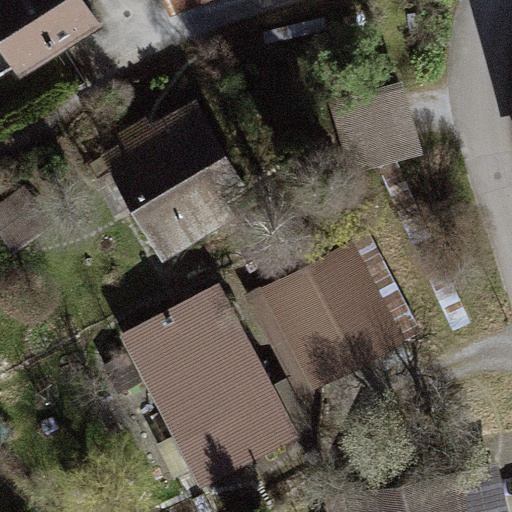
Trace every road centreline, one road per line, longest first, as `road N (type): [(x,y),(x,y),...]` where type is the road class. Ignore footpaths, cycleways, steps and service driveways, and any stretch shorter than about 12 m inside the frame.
road 1 (residential): [(511,232),(476,107),(501,0)]
road 2 (track): [(273,0),(151,34)]
